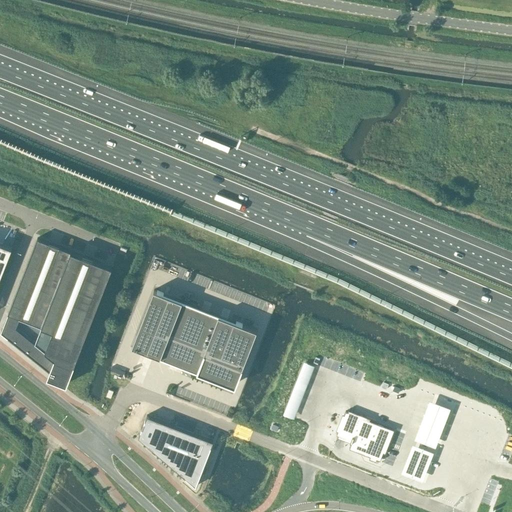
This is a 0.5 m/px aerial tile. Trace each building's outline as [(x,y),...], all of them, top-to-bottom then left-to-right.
[(66,384),(112,267),(37,238),(1,331),(66,384)] [(0,278),(12,248),(0,243),(0,278)] [(257,329),(154,289),(132,346),(235,386),(257,329)] [(294,418),(315,365),(303,360),(283,413),(294,418)] [(435,386),(429,403),(449,410),(455,394),(435,386)] [(458,395),(456,402),(474,409),(477,403),(458,395)] [(414,438),(435,446),(438,437),(450,407),(429,399),(418,429),(414,438)] [(338,430),(336,434),(338,434),(343,437),(351,439),(350,441),(352,442),(349,448),(370,456),(377,458),(380,460),(383,452),(391,431),(393,432),(394,429),(370,419),(362,417),(363,415),(360,414),(360,416),(353,413),(347,411),(346,410),(344,414),(338,430)] [(147,415),(139,436),(195,486),(213,441),(147,415)] [(433,451),(412,443),(401,471),(422,479),(433,451)]
